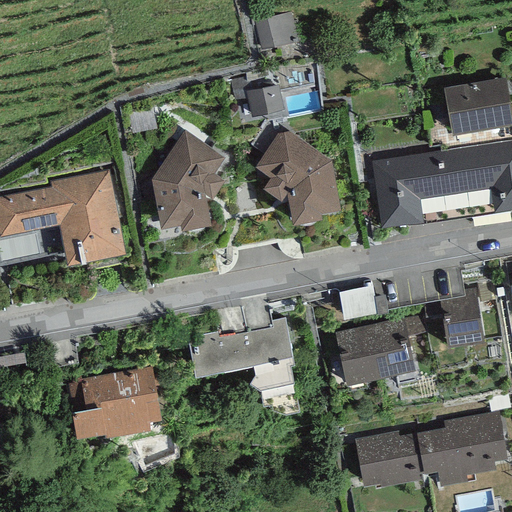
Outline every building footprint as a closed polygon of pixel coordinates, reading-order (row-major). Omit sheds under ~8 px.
[(291,12),(254,21),(260,48),(302,39),(297,20),(293,21),(291,12)] [(511,111),(503,73),(444,86),(454,131),(511,117),(511,111)] [(253,75),(229,80),(229,81),(233,99),(247,95),(251,113),(284,105),(278,81),(256,86),(253,75)] [(225,154),(184,128),(151,175),(161,223),(180,218),(180,225),(210,219),(205,188),(211,193),(224,175),(214,169),(225,154)] [(289,129),(277,132),(254,163),(271,173),(263,182),(281,195),(286,187),(293,219),(322,213),(321,207),(340,204),(331,156),(289,129)] [(440,142),(370,153),(381,222),(511,202),(511,138),(441,149),(440,142)] [(51,185),(0,194),(0,233),(59,222),(67,260),(125,249),(109,169),(50,180),(51,185)] [(377,279),(344,285),(349,309),(381,303),(377,279)] [(476,283),(476,286),(479,300),(495,298),(492,280),(476,283)] [(476,286),(464,288),(465,293),(439,297),(442,312),(446,344),(484,338),(479,300),(476,286)] [(442,312),(439,297),(423,300),(426,315),(442,312)] [(423,313),(404,317),(408,334),(426,330),(423,313)] [(403,314),(369,321),(381,374),(415,366),(408,334),(404,317),(403,314)] [(218,329),(187,335),(195,371),(214,367),(225,366),(292,352),(285,316),(272,318),(273,323),(219,334),(218,329)] [(347,382),(381,374),(369,321),(335,329),(347,382)] [(23,348),(0,353),(0,363),(25,357),(23,348)] [(81,379),(67,382),(77,431),(105,426),(105,431),(150,423),(149,416),(161,414),(151,363),(80,377),(81,379)] [(445,425),(417,430),(424,468),(424,469),(437,467),(440,482),(468,477),(466,470),(495,465),(494,456),(507,454),(499,409),(444,419),(445,425)] [(418,469),(424,468),(417,430),(399,434),(398,428),(355,436),(363,482),(380,480),(380,483),(420,476),(418,469)]
